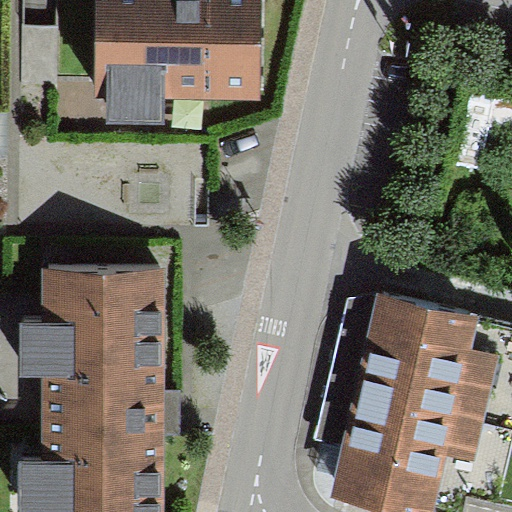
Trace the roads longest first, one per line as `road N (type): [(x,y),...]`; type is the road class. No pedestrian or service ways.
road 1 (residential): [(301,253),(250,511)]
road 2 (residential): [(356,0),(301,253)]
road 3 (residential): [(511,297),(301,253)]
